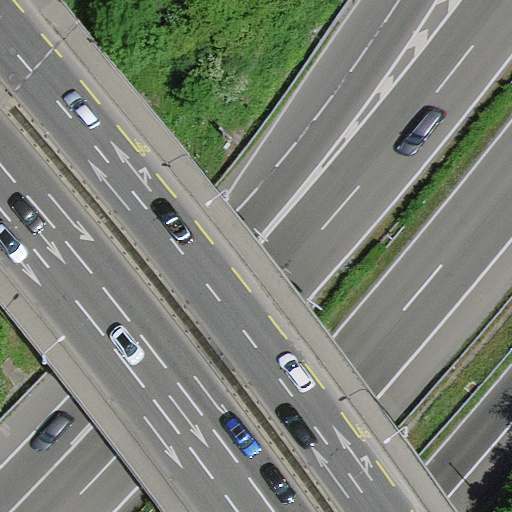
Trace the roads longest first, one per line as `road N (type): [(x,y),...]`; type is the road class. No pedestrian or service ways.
road 1 (motorway): [(508,0),(338,212),(62,511)]
road 2 (motorway): [(403,0),(289,174),(41,511)]
road 3 (primary): [(385,511),(177,231),(0,24)]
road 4 (motorway): [(224,511),(511,181)]
road 5 (primary): [(0,176),(102,296),(262,511)]
road 6 (motorway): [(408,511),(511,394)]
